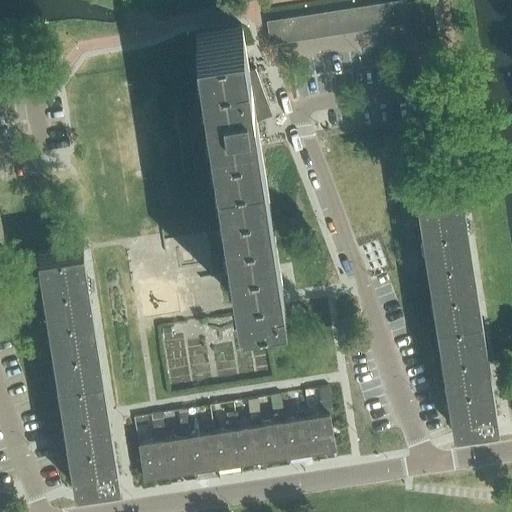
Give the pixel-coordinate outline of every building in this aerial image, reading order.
[(387,24),(396,22),(396,23),(397,23),(393,0),(388,0),(382,1),(386,25),(387,24)] [(393,0),(397,23),(398,23),(398,22),(408,20),(408,21),(410,21),(406,0),(393,0)] [(406,0),(410,21),(413,39),(438,35),(433,5),(432,0),(406,0)] [(385,25),(386,25),(382,1),(371,3),(375,26),(376,26),(375,26),(385,24),(385,25)] [(371,3),(359,5),(363,28),(364,28),(364,27),(373,26),(374,27),(375,26),(371,3)] [(359,5),(348,6),(352,30),(353,30),(352,29),(362,28),(363,28),(359,5)] [(341,32),(341,31),(351,29),(351,30),(352,30),(348,6),(336,8),(340,32),(341,32)] [(339,32),(340,32),(336,8),(325,10),(329,34),(330,33),(339,31),(339,32)] [(325,10),(314,12),(317,35),(318,35),(318,34),(328,33),(328,34),(329,34),(325,10)] [(316,36),(317,35),(314,12),(302,14),(306,37),(307,37),(307,36),(316,35),(316,36)] [(302,14),(291,15),(294,39),(295,39),(295,38),(305,37),(306,37),(302,14)] [(293,39),(294,39),(291,15),(279,17),(283,41),(284,41),(284,40),(293,38),(293,39)] [(282,41),(283,41),(279,17),(267,19),(271,43),(272,42),(282,40),(282,41)] [(199,48),(195,48),(197,59),(200,59),(238,300),(284,293),(277,250),(260,139),(257,119),(254,101),(266,96),(256,66),(255,66),(255,67),(249,68),(242,24),(196,31),(199,48)] [(48,54),(43,54),(46,71),(56,69),(54,53),(48,54)] [(43,54),(31,56),(35,79),(36,79),(45,77),(45,78),(47,78),(46,71),(43,54)] [(33,80),(35,79),(31,56),(19,58),(23,81),(24,81),(24,80),(33,79),(33,80)] [(13,83),(13,82),(22,81),(23,81),(19,58),(8,59),(12,83),(13,83)] [(1,85),(1,84),(10,82),(11,83),(12,83),(8,59),(0,60),(0,83),(0,85),(1,85)] [(462,186),(417,193),(429,272),(446,379),(447,390),(453,424),(454,432),(456,432),(455,426),(498,419),(492,380),(462,186)] [(83,245),(38,252),(76,491),(77,490),(76,485),(120,478),(83,245)] [(165,335),(172,334),(171,325),(164,326),(165,335)] [(330,411),(333,411),(332,405),(321,407),(322,412),(309,414),(314,448),(335,445),(330,411)] [(298,416),(285,417),(290,451),(314,448),(309,414),(308,408),(297,410),(298,416)] [(163,410),(151,412),(152,418),(164,416),(163,410)] [(284,412),(273,414),(274,419),(262,421),(267,455),(290,451),(285,417),(284,412)] [(251,423),(238,425),(243,459),(267,455),(262,421),(261,415),(249,417),(251,423)] [(226,421),(227,426),(214,428),(220,462),(243,459),(238,425),(237,419),(226,421)] [(203,430),(191,432),(196,466),(220,462),(214,428),(213,423),(202,424),(203,430)] [(179,434),(167,436),(172,470),(196,466),(191,432),(190,426),(178,428),(179,434)] [(155,432),(156,437),(143,439),(139,440),(144,474),(172,470),(167,436),(166,430),(155,432)]
